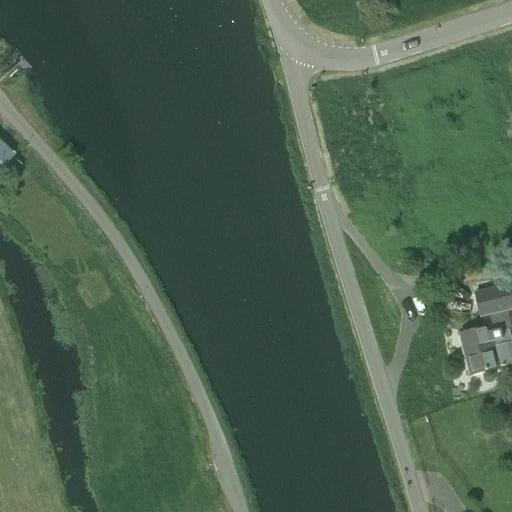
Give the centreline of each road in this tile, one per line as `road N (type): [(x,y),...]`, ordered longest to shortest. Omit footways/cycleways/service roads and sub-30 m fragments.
road 1 (unclassified): [(418,511),(332,232),(293,76),(296,46)]
road 2 (unclassified): [(239,511),(176,342),(126,248),(0,103)]
road 3 (tertiary): [(511,11),(347,61),(296,46)]
